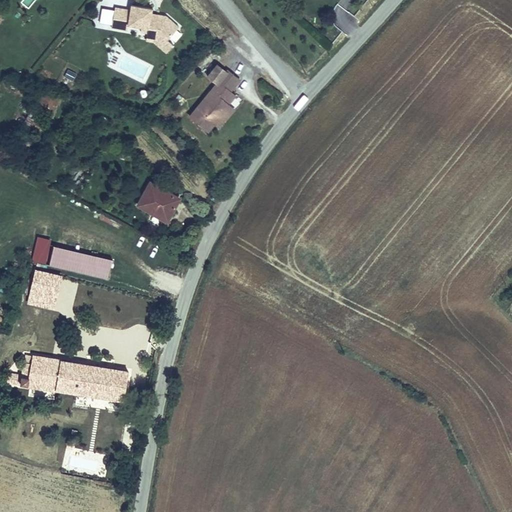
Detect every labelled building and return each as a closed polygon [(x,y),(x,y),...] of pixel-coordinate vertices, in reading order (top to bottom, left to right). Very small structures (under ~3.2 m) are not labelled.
[(140,31),(147,33),(161,31),(168,37),(179,24),(167,14),(152,12),(153,4),(131,1),(130,8),(114,6),(114,9),(112,23),(111,27),(128,30),(128,23),(142,25),(140,31)] [(112,23),(114,9),(102,7),(100,21),(112,23)] [(174,43),(168,37),(161,31),(147,33),(145,40),(154,42),(166,53),(174,43)] [(217,60),(205,73),(215,82),(227,68),(217,60)] [(77,73),(67,67),(62,76),(73,81),(77,73)] [(242,79),(227,68),(215,82),(188,114),(208,130),(214,123),(219,127),(236,108),(230,102),(237,94),(232,90),(242,79)] [(56,107),(60,99),(50,94),(46,102),(56,107)] [(135,202),(167,221),(181,194),(149,177),(135,202)] [(64,272),(35,265),(25,308),(54,315),(64,272)] [(129,366),(26,350),(22,372),(8,370),(6,381),(123,403),(129,366)] [(74,438),(67,437),(65,447),(72,448),(74,438)]
